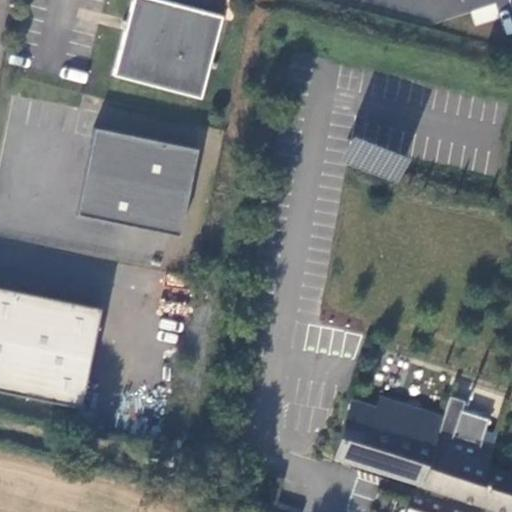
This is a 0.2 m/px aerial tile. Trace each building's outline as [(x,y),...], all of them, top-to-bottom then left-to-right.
[(110,74),(197,97),(219,16),(158,0),(129,0),(124,21),(120,20),(118,27),(122,28),(110,74)] [(193,148),(91,127),(73,213),(175,234),(193,148)] [(399,184),(408,157),(354,137),(344,164),(399,184)] [(0,391),(81,406),(99,306),(0,287),(0,391)] [(380,398),(377,407),(359,465),(422,485),(505,511),(511,511),(511,475),(487,467),(492,448),(440,430),(443,418),(380,398)] [(475,406),(459,398),(443,426),(460,434),(475,406)] [(359,465),(377,407),(354,400),(336,457),(359,465)] [(190,493),(185,510),(190,511),(202,511),(206,498),(190,493)] [(436,511),(482,511),(441,497),(436,511)]
